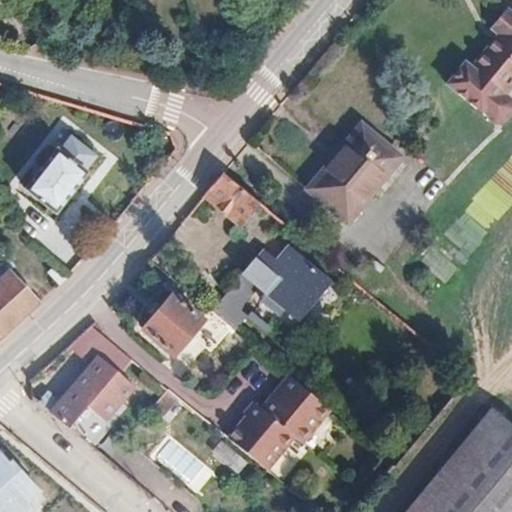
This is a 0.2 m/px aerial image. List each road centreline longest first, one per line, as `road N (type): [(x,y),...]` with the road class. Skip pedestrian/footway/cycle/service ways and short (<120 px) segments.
road 1 (secondary): [(0,375),(130,250),(227,135)]
road 2 (residential): [(0,67),(172,106),(227,135)]
road 3 (track): [(384,511),(511,361)]
road 4 (secondary): [(227,135),(342,0)]
road 5 (unclassified): [(138,511),(0,401)]
